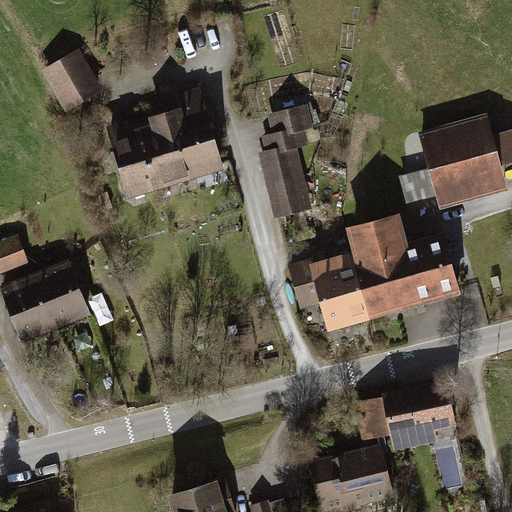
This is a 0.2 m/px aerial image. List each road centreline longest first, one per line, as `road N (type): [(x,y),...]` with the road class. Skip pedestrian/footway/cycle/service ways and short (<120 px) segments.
road 1 (tertiary): [(511,336),(0,464)]
road 2 (track): [(466,347),(484,463),(502,511)]
